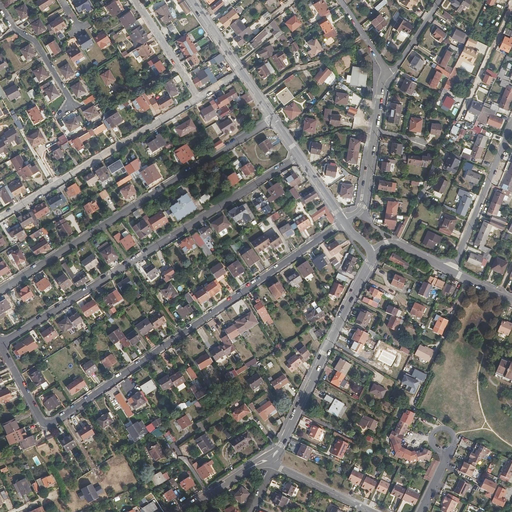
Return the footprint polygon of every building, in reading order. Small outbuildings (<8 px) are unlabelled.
[(54,0),(40,0),(37,2),(41,10),(55,1),(54,0)] [(78,0),(75,0),(73,2),(79,11),(91,4),(88,0),(79,0),(78,0)] [(163,20),(165,23),(172,19),(174,18),(168,8),(169,8),(166,3),(163,5),(159,0),(158,0),(152,3),(156,9),(157,9),(159,14),(158,14),(162,20),(163,20)] [(170,6),(172,5),(176,12),(180,9),(175,0),(169,0),(167,1),(170,6)] [(191,9),(184,0),(180,3),(186,12),(191,9)] [(215,11),(224,3),(221,0),(220,0),(212,7),(215,11)] [(270,9),(280,0),(266,0),(264,2),(270,9)] [(322,0),(319,0),(316,3),(324,14),(329,11),(326,8),(323,4),(324,3),(322,0)] [(385,0),(382,0),(374,8),(377,12),(388,2),(385,0)] [(402,0),(401,3),(410,9),(413,3),(415,5),(418,0),(402,0)] [(466,2),(462,0),(457,0),(457,1),(455,0),(453,3),(455,4),(453,9),(460,13),(466,2)] [(113,17),(124,10),(119,1),(117,1),(115,2),(115,1),(106,7),(105,8),(108,11),(109,11),(113,17)] [(324,14),(316,3),(313,5),(321,17),(324,14)] [(475,24),(484,5),(480,3),(471,22),(475,24)] [(25,4),(16,9),(22,19),(30,14),(25,4)] [(226,14),(234,7),(233,6),(223,13),(225,15),(226,14)] [(447,8),(445,11),(455,18),(457,16),(456,14),(447,8)] [(239,18),(240,17),(234,10),(225,17),(225,16),(220,19),(227,28),(231,25),(239,18)] [(455,18),(445,11),(444,13),(454,20),(455,18)] [(125,27),(136,20),(130,12),(120,18),(125,27)] [(37,14),(28,20),(38,34),(46,29),(37,14)] [(380,14),(372,21),(375,26),(377,25),(380,29),(387,23),(380,14)] [(295,15),(286,22),(293,31),(302,23),(295,15)] [(60,16),(49,23),(53,29),(55,31),(66,24),(60,16)] [(239,35),(247,28),(239,18),(231,25),(239,35)] [(392,28),(400,33),(401,30),(408,34),(413,26),(399,18),(392,28)] [(282,30),(275,20),(271,23),(276,30),(272,33),(275,36),(282,30)] [(329,37),(336,32),(327,20),(320,25),(329,37)] [(171,23),(165,27),(170,34),(176,30),(171,23)] [(145,42),(148,40),(144,36),(147,35),(141,25),(139,26),(136,29),(134,30),(132,31),(133,33),(130,35),(134,42),(134,43),(136,48),(145,42)] [(252,31),(249,27),(247,28),(239,35),(235,38),(241,46),(246,42),(243,38),(252,31)] [(432,35),(437,38),(438,39),(437,40),(441,42),(447,34),(437,28),(432,35)] [(456,29),(452,37),(461,42),(465,34),(456,29)] [(264,30),(250,42),(255,48),(262,42),(260,40),(267,33),(264,30)] [(288,39),(282,30),(275,36),(277,39),(281,36),(285,41),(288,39)] [(196,46),(210,37),(206,31),(202,34),(204,37),(202,39),(198,34),(188,41),(190,46),(194,43),(196,46)] [(96,40),(101,49),(106,46),(105,44),(106,43),(111,40),(107,34),(104,33),(101,35),(101,37),(100,37),(96,40)] [(76,38),(84,50),(94,43),(88,34),(83,36),(84,37),(82,39),(80,36),(76,38)] [(511,46),(511,44),(511,37),(510,39),(505,37),(500,48),(504,51),(506,48),(507,49),(509,45),(511,46)] [(323,50),(316,39),(313,40),(312,39),(307,42),(311,49),(307,51),(311,57),(323,50)] [(55,40),(47,45),(53,55),(61,50),(55,40)] [(300,48),(295,41),(291,43),(293,45),(295,49),(296,51),(300,48)] [(148,47),(145,42),(136,48),(144,60),(154,54),(151,49),(150,49),(148,47)] [(265,58),(273,55),(275,53),(271,44),(267,46),(267,48),(259,52),(261,57),(264,56),(265,58)] [(23,53),(26,58),(27,60),(36,55),(30,45),(21,50),(23,53)] [(67,52),(75,65),(85,59),(78,48),(75,50),(73,48),(67,52)] [(454,57),(458,59),(463,50),(459,48),(454,57)] [(286,55),(282,49),(275,53),(273,55),(272,56),(281,69),(285,66),(280,59),(286,55)] [(452,53),(447,50),(440,65),(446,67),(452,53)] [(195,54),(187,59),(192,66),(199,61),(195,54)] [(165,68),(157,56),(147,62),(150,66),(150,65),(156,74),(160,72),(160,71),(165,68)] [(415,56),(410,64),(420,69),(424,62),(415,56)] [(230,73),(234,71),(225,59),(222,61),(230,73)] [(437,70),(439,67),(431,61),(428,65),(437,70)] [(68,63),(60,68),(66,78),(75,73),(68,63)] [(264,78),(272,73),(265,63),(258,69),(264,78)] [(351,82),(360,84),(361,82),(365,82),(368,66),(354,64),(351,82)] [(43,66),(34,72),(37,77),(35,78),(37,83),(40,81),(49,76),(43,66)] [(455,66),(444,87),(449,90),(453,83),(452,82),(458,68),(455,66)] [(109,67),(101,72),(107,82),(115,76),(109,67)] [(321,70),(314,78),(321,84),(324,80),(327,83),(328,83),(332,79),(332,78),(328,75),(331,71),(327,68),(323,73),(321,70)] [(193,81),(197,86),(198,87),(210,79),(204,69),(200,72),(202,74),(194,79),(194,80),(193,81)] [(485,73),(494,78),(495,75),(492,74),(493,72),(487,69),(485,73)] [(502,79),(506,71),(501,69),(498,77),(502,79)] [(442,74),(437,71),(430,85),(435,88),(442,74)] [(292,74),(283,81),(285,84),(294,77),(292,74)] [(179,93),(170,79),(163,84),(168,92),(171,98),(179,93)] [(410,94),(416,83),(407,79),(403,86),(402,85),(400,89),(410,94)] [(511,86),(508,85),(509,82),(502,79),(499,85),(506,88),(502,96),(510,100),(511,95),(511,86)] [(48,82),(43,86),(51,100),(60,95),(54,85),(51,87),(48,82)] [(78,97),(86,92),(80,82),(71,87),(78,97)] [(16,85),(5,91),(10,100),(21,94),(16,85)] [(278,95),(285,105),(294,97),(287,88),(278,95)] [(234,90),(226,95),(229,101),(238,96),(234,90)] [(149,99),(146,94),(144,92),(138,96),(138,97),(132,101),(136,106),(134,107),(136,109),(143,105),(146,109),(150,107),(148,103),(151,102),(149,99)] [(174,101),(171,98),(168,92),(156,100),(153,96),(149,99),(151,102),(155,109),(160,107),(162,108),(166,106),(174,101)] [(254,100),(248,92),(246,93),(247,94),(242,97),(244,100),(238,103),(241,108),(254,100)] [(348,94),(336,92),(335,102),(347,104),(348,94)] [(83,101),(85,105),(96,98),(93,94),(83,101)] [(449,108),(454,100),(447,96),(443,105),(449,108)] [(506,110),(510,100),(502,96),(498,106),(491,104),(490,105),(484,103),(482,106),(495,111),(496,112),(498,107),(504,110),(506,110)] [(214,99),(210,102),(213,105),(215,109),(219,107),(214,99)] [(294,102),(284,109),(292,119),(301,112),(294,102)] [(35,103),(26,108),(27,111),(26,112),(28,117),(29,116),(31,120),(30,120),(33,125),(44,119),(35,103)] [(89,120),(104,111),(99,103),(95,106),(94,105),(84,112),(89,120)] [(390,112),(400,113),(401,104),(391,103),(390,112)] [(468,112),(477,116),(482,106),(479,104),(478,106),(472,103),(468,112)] [(209,120),(218,114),(215,109),(213,105),(203,111),(205,114),(204,115),(207,120),(208,119),(209,120)] [(220,113),(222,117),(230,112),(227,106),(221,110),(223,112),(220,113)] [(333,107),(326,106),(324,117),(331,118),(331,122),(340,123),(342,113),(332,111),(333,107)] [(477,116),(475,122),(485,126),(485,125),(498,130),(503,119),(493,116),(495,111),(482,106),(477,116)] [(398,123),(400,113),(390,112),(388,122),(398,123)] [(103,121),(109,129),(123,120),(119,114),(114,117),(113,115),(103,121)] [(226,116),(221,120),(223,123),(219,126),(225,134),(235,127),(230,119),(229,120),(226,116)] [(78,122),(76,118),(75,117),(65,123),(70,131),(80,126),(78,122)] [(420,131),(422,119),(411,117),(410,130),(420,131)] [(315,132),(317,119),(306,118),(305,130),(315,132)] [(18,128),(23,136),(26,134),(27,134),(19,120),(15,122),(18,128)] [(176,128),(181,137),(196,128),(191,120),(182,125),(182,126),(181,127),(180,125),(176,128)] [(441,124),(432,123),(431,132),(440,134),(441,124)] [(96,134),(106,128),(103,124),(93,130),(96,134)] [(450,132),(456,135),(459,127),(453,125),(450,132)] [(481,132),(482,129),(475,126),(472,131),(479,134),(475,144),(483,147),(487,137),(484,136),(485,134),(481,132)] [(5,134),(1,137),(3,140),(6,146),(11,143),(10,142),(20,136),(14,127),(5,133),(5,134)] [(96,134),(93,130),(92,127),(75,137),(76,139),(72,141),(78,150),(84,147),(81,142),(91,136),(88,132),(91,131),(93,135),(96,134)] [(27,137),(30,142),(32,146),(44,139),(39,130),(28,136),(27,137)] [(57,138),(60,144),(67,141),(64,134),(57,138)] [(158,139),(148,144),(153,152),(166,144),(160,134),(156,137),(158,139)] [(268,139),(260,145),(268,157),(273,154),(270,150),(273,147),(268,139)] [(350,139),(348,150),(358,152),(360,140),(350,139)] [(5,154),(9,151),(6,146),(3,140),(0,141),(0,153),(4,152),(5,154)] [(211,147),(213,151),(214,151),(224,145),(221,141),(211,147)] [(322,153),(324,143),(314,141),(313,151),(322,153)] [(71,148),(67,142),(62,145),(65,151),(71,148)] [(401,153),(402,144),(392,142),(391,152),(401,153)] [(48,148),(50,152),(59,147),(57,143),(48,148)] [(483,147),(475,144),(471,154),(464,151),(462,156),(469,159),(471,156),(475,158),(476,156),(479,158),(483,147)] [(194,155),(187,145),(175,152),(183,164),(192,158),(192,157),(194,155)] [(60,148),(54,152),(56,155),(53,157),(55,160),(58,158),(64,155),(60,148)] [(358,152),(348,150),(346,162),(356,163),(358,152)] [(430,161),(432,154),(427,153),(427,155),(424,154),(424,155),(422,155),(422,157),(409,155),(407,163),(427,166),(428,161),(430,161)] [(461,160),(449,154),(444,164),(448,166),(447,169),(455,173),(461,160)] [(10,160),(17,172),(18,171),(26,166),(19,155),(13,158),(10,160)] [(138,166),(141,164),(138,159),(131,163),(134,167),(125,173),(127,177),(134,172),(136,171),(140,169),(138,166)] [(233,161),(231,162),(237,170),(242,165),(238,159),(233,162),(233,161)] [(395,160),(384,159),(383,161),(382,161),(381,170),(389,171),(390,163),(394,163),(395,160)] [(117,161),(113,164),(116,170),(121,168),(117,161)] [(473,164),(467,161),(464,169),(468,170),(464,179),(477,184),(480,175),(471,171),(473,164)] [(242,169),(246,176),(255,171),(250,163),(246,166),(246,167),(242,169)] [(32,167),(30,164),(26,166),(18,171),(20,175),(21,174),(22,175),(24,179),(39,171),(36,165),(32,167)] [(143,171),(141,168),(140,169),(136,171),(140,179),(143,182),(145,181),(148,185),(160,178),(152,165),(143,171)] [(336,176),(337,166),(328,165),(326,175),(336,176)] [(105,167),(96,172),(99,176),(102,175),(103,177),(109,173),(105,167)] [(287,170),(282,173),(292,187),(301,182),(295,173),(291,176),(287,170)] [(127,177),(124,179),(126,182),(132,178),(135,181),(140,179),(136,171),(134,172),(127,177)] [(240,180),(243,178),(239,173),(236,175),(235,173),(231,175),(231,176),(227,179),(231,186),(240,181),(240,180)] [(511,174),(508,173),(503,186),(509,188),(508,190),(511,191),(511,174)] [(90,176),(89,175),(84,178),(89,186),(98,181),(94,174),(90,176)] [(448,180),(439,177),(433,189),(442,193),(448,180)] [(392,182),(379,180),(378,188),(391,190),(392,182)] [(9,188),(10,190),(14,196),(19,193),(18,191),(21,190),(22,191),(22,192),(26,190),(26,189),(21,181),(9,188)] [(268,198),(271,202),(284,192),(277,183),(268,190),(272,196),(268,198)] [(88,201),(79,186),(77,187),(76,184),(69,188),(70,190),(67,191),(71,197),(80,192),(81,193),(80,194),(86,202),(88,201)] [(131,184),(121,191),(126,199),(136,193),(131,184)] [(342,184),(340,196),(350,198),(352,185),(342,184)] [(12,200),(15,198),(14,196),(10,190),(8,192),(4,186),(0,189),(0,197),(2,197),(6,205),(13,201),(12,200)] [(298,186),(290,191),(296,200),(298,198),(300,197),(296,190),(299,188),(298,186)] [(314,188),(300,197),(298,198),(304,206),(318,196),(315,192),(316,191),(314,188)] [(455,209),(454,211),(464,216),(471,198),(466,196),(467,192),(460,189),(459,193),(463,195),(456,210),(455,209)] [(511,197),(511,193),(511,192),(503,189),(501,192),(497,190),(492,201),(500,205),(502,199),(506,201),(508,196),(511,197)] [(170,208),(168,210),(174,217),(175,216),(179,221),(197,209),(189,197),(187,195),(186,196),(184,194),(176,201),(175,199),(168,205),(170,208)] [(207,194),(199,200),(203,205),(211,199),(207,194)] [(50,211),(64,204),(60,195),(45,201),(50,211)] [(262,196),(256,199),(258,202),(255,204),(258,208),(261,206),(265,213),(270,210),(262,196)] [(94,201),(84,207),(89,215),(99,209),(94,201)] [(386,212),(396,214),(397,203),(387,201),(386,212)] [(498,211),(500,205),(492,201),(487,214),(492,216),(490,219),(498,222),(505,224),(506,220),(504,219),(499,217),(501,212),(498,211)] [(37,210),(34,212),(38,219),(41,217),(42,218),(51,212),(45,203),(36,208),(36,209),(37,210)] [(255,218),(245,204),(236,210),(235,209),(229,213),(236,223),(242,218),(246,224),(255,218)] [(334,218),(326,206),(317,211),(310,216),(313,220),(316,218),(325,212),(331,220),(330,221),(332,224),(333,223),(334,218)] [(315,208),(308,213),(310,216),(317,211),(315,208)] [(61,209),(55,213),(58,219),(65,215),(61,209)] [(142,216),(138,210),(133,213),(137,218),(142,216)] [(147,215),(143,217),(144,220),(151,230),(156,227),(158,227),(168,221),(162,211),(149,219),(147,215)] [(19,219),(18,220),(22,226),(23,229),(33,223),(34,222),(36,227),(41,224),(38,219),(34,212),(31,214),(30,213),(23,217),(22,216),(18,218),(19,219)] [(394,226),(396,214),(386,212),(384,224),(394,226)] [(276,213),(270,216),(273,222),(279,218),(276,213)] [(443,213),(436,229),(448,235),(454,218),(443,213)] [(218,233),(230,225),(223,215),(212,224),(218,233)] [(301,215),(292,220),(295,224),(297,227),(300,232),(306,229),(306,228),(305,227),(310,223),(305,216),(302,217),(301,215)] [(400,223),(404,225),(408,216),(404,215),(400,223)] [(71,229),(69,225),(64,218),(55,225),(60,233),(61,233),(65,239),(73,234),(71,229)] [(483,221),(479,231),(488,235),(492,224),(496,226),(498,222),(490,219),(489,222),(488,223),(483,221)] [(151,230),(144,220),(133,227),(140,238),(148,233),(149,234),(152,231),(151,230)] [(395,233),(399,235),(404,225),(400,223),(395,233)] [(288,225),(279,230),(285,240),(293,234),(292,231),(297,227),(295,224),(289,227),(288,225)] [(213,231),(209,225),(205,228),(204,227),(198,231),(204,239),(209,235),(209,234),(213,231)] [(23,229),(22,226),(16,230),(11,232),(9,233),(12,237),(14,238),(17,236),(25,231),(23,229)] [(127,229),(120,234),(124,239),(130,234),(127,229)] [(28,237),(25,231),(17,236),(21,242),(28,237)] [(41,235),(38,231),(31,235),(30,236),(31,239),(35,237),(36,238),(41,235)] [(431,240),(436,242),(438,243),(440,236),(427,231),(422,243),(428,246),(431,240)] [(479,245),(478,248),(485,251),(487,252),(489,248),(483,245),(488,235),(479,231),(474,243),(479,245)] [(119,232),(114,237),(118,242),(121,241),(127,249),(136,243),(130,234),(124,239),(120,234),(119,232)] [(205,243),(197,232),(192,235),(201,249),(206,246),(205,243)] [(265,236),(252,244),(258,253),(271,245),(274,249),(282,244),(276,234),(267,240),(265,236)] [(194,244),(190,237),(187,239),(186,239),(182,242),(183,243),(180,245),(185,252),(192,248),(191,246),(194,244)] [(46,240),(31,250),(36,256),(50,247),(46,240)] [(333,245),(327,249),(332,257),(343,250),(337,241),(332,244),(333,245)] [(108,263),(117,256),(111,246),(101,253),(108,263)] [(18,265),(25,261),(18,250),(11,254),(18,265)] [(489,260),(491,254),(487,252),(485,251),(482,257),(470,252),(467,261),(480,266),(482,261),(483,262),(485,259),(489,260)] [(324,253),(313,261),(320,270),(328,265),(323,258),(326,256),(324,253)] [(402,258),(393,253),(389,260),(406,268),(408,264),(401,260),(402,258)] [(94,255),(82,263),(88,272),(100,263),(94,255)] [(354,258),(349,256),(347,261),(342,270),(348,273),(354,258)] [(506,262),(496,258),(491,268),(501,273),(506,262)] [(252,268),(260,262),(258,259),(250,265),(252,268)] [(336,259),(331,262),(336,269),(341,266),(336,259)] [(237,260),(227,268),(234,278),(244,270),(237,260)] [(0,265),(0,276),(10,271),(4,261),(0,263),(1,265),(0,265)] [(305,277),(314,271),(307,261),(298,268),(305,277)] [(264,266),(261,262),(260,262),(252,268),(255,272),(264,266)] [(62,266),(77,287),(89,279),(85,273),(76,278),(66,263),(62,266)] [(157,277),(155,274),(158,272),(152,263),(142,270),(149,281),(157,277)] [(210,270),(216,279),(217,280),(218,282),(225,278),(223,274),(226,272),(220,264),(210,270)] [(165,279),(167,282),(172,279),(170,276),(175,273),(171,268),(163,273),(166,278),(165,279)] [(293,287),(303,280),(297,271),(287,278),(293,287)] [(405,279),(395,275),(391,285),(401,289),(405,279)] [(66,276),(58,282),(63,289),(67,287),(68,289),(72,286),(66,276)] [(434,278),(430,276),(426,283),(431,285),(434,278)] [(128,277),(117,284),(122,292),(133,285),(128,277)] [(45,278),(37,284),(42,291),(50,285),(45,278)] [(444,282),(434,278),(431,285),(440,289),(444,282)] [(217,280),(204,288),(211,297),(220,291),(218,289),(221,287),(218,282),(217,280)] [(334,281),(330,292),(339,296),(342,289),(343,290),(345,285),(334,281)] [(279,282),(270,288),(276,298),(285,292),(279,282)] [(454,287),(451,286),(446,283),(442,292),(445,294),(446,291),(451,294),(454,287)] [(161,290),(167,298),(172,295),(174,298),(178,295),(171,284),(161,290)] [(22,291),(19,294),(24,302),(34,296),(28,286),(21,290),(22,291)] [(409,287),(407,292),(415,296),(417,291),(409,287)] [(211,297),(204,288),(195,295),(197,298),(201,304),(211,297)] [(382,297),(383,294),(371,288),(369,292),(376,296),(377,295),(382,297)] [(117,290),(104,298),(109,306),(121,298),(117,290)] [(189,292),(184,295),(190,303),(194,300),(189,293),(189,292)] [(6,300),(0,303),(0,315),(2,319),(5,316),(3,312),(10,308),(6,300)] [(87,316),(99,309),(93,300),(82,308),(87,316)] [(264,322),(271,318),(261,302),(254,306),(264,322)] [(411,313),(420,317),(425,308),(415,303),(411,313)] [(399,317),(402,310),(387,304),(384,311),(399,317)] [(179,312),(183,318),(193,311),(189,305),(179,312)] [(325,314),(320,307),(307,316),(312,323),(325,314)] [(355,322),(365,327),(371,315),(361,310),(355,322)] [(166,321),(160,312),(150,319),(156,328),(166,321)] [(77,313),(70,318),(75,326),(83,321),(77,313)] [(240,333),(240,334),(257,323),(251,313),(237,322),(238,324),(235,326),(240,333)] [(440,335),(447,321),(439,317),(440,316),(436,314),(434,319),(437,321),(435,326),(436,327),(434,331),(440,335)] [(401,323),(403,320),(392,315),(387,326),(395,330),(398,322),(401,323)] [(68,317),(58,324),(64,332),(73,326),(68,317)] [(148,320),(147,318),(135,326),(142,335),(153,327),(148,320)] [(511,324),(511,323),(509,322),(508,323),(505,322),(501,321),(497,331),(507,334),(511,324)] [(228,335),(230,339),(240,333),(235,326),(235,325),(225,331),(228,335)] [(117,326),(106,333),(114,344),(120,340),(125,347),(130,344),(117,326)] [(57,336),(52,327),(42,333),(48,342),(57,336)] [(357,329),(352,339),(355,341),(362,345),(368,334),(367,334),(357,329)] [(134,330),(125,336),(132,345),(140,339),(134,330)] [(226,355),(236,349),(230,339),(228,335),(222,339),(225,344),(221,346),(226,354),(226,355)] [(358,353),(363,345),(362,345),(355,341),(350,349),(358,353)] [(19,353),(21,355),(29,350),(23,342),(15,347),(19,353)] [(399,350),(405,353),(408,348),(402,345),(399,350)] [(429,350),(423,347),(419,345),(414,355),(428,362),(434,350),(430,349),(429,350)] [(210,352),(216,361),(226,354),(221,346),(220,346),(216,348),(213,350),(210,352)] [(301,354),(298,357),(303,363),(306,360),(305,359),(308,356),(312,354),(305,346),(299,351),(301,354)] [(111,354),(102,361),(105,365),(106,364),(109,368),(117,362),(111,354)] [(208,354),(196,361),(201,369),(213,362),(208,354)] [(511,361),(500,357),(494,373),(510,379),(510,380),(511,380),(511,361)] [(246,364),(248,368),(256,363),(258,362),(255,358),(246,364)] [(340,359),(334,369),(337,371),(345,375),(351,365),(340,359)] [(98,369),(92,360),(83,366),(89,375),(98,369)] [(236,371),(238,375),(241,373),(248,368),(246,364),(236,371)] [(194,380),(198,378),(191,367),(187,369),(194,380)] [(423,382),(426,374),(413,368),(409,376),(403,374),(400,382),(406,385),(404,390),(414,394),(420,380),(423,382)] [(225,375),(228,381),(230,380),(238,375),(236,371),(235,369),(225,375)] [(39,370),(30,376),(32,380),(34,379),(39,387),(41,386),(44,391),(50,388),(39,370)] [(345,375),(337,371),(332,380),(333,381),(332,383),(338,386),(339,385),(347,389),(350,383),(343,379),(345,375)] [(169,378),(173,384),(175,388),(186,381),(180,372),(169,378)] [(283,375),(271,383),(276,390),(288,382),(283,375)] [(81,376),(66,386),(72,395),(87,385),(81,376)] [(157,382),(162,391),(173,384),(169,378),(167,376),(157,382)] [(257,376),(247,382),(252,391),(263,384),(257,376)] [(152,381),(140,387),(145,395),(156,388),(152,381)] [(386,390),(373,384),(369,392),(382,398),(386,390)] [(190,388),(198,400),(199,400),(208,394),(205,389),(199,392),(195,385),(190,388)] [(8,389),(0,392),(0,402),(1,404),(12,398),(8,389)] [(128,406),(121,393),(116,396),(123,408),(128,406)] [(140,393),(132,397),(135,403),(132,405),(135,409),(145,402),(140,393)] [(347,406),(326,395),(324,399),(332,403),(328,410),(341,417),(347,406)] [(55,396),(44,403),(50,410),(61,403),(58,398),(57,399),(55,396)] [(178,412),(186,407),(183,402),(175,407),(178,412)] [(256,411),(264,421),(268,418),(266,416),(271,413),(272,415),(277,412),(269,402),(256,411)] [(244,405),(232,414),(237,421),(249,412),(244,405)] [(414,414),(411,412),(408,411),(407,415),(405,414),(402,422),(408,425),(409,425),(414,414)] [(108,413),(98,419),(103,428),(113,422),(108,413)] [(175,420),(182,430),(192,423),(184,413),(175,420)] [(368,426),(368,428),(373,430),(377,421),(364,415),(363,419),(361,418),(358,425),(362,427),(362,429),(365,428),(365,427),(366,425),(368,426)] [(154,427),(162,422),(160,418),(151,423),(154,427)] [(6,436),(15,431),(17,431),(12,420),(1,425),(6,436)] [(408,425),(402,422),(399,420),(394,431),(403,436),(405,431),(404,430),(405,427),(406,428),(408,425)] [(200,421),(195,423),(200,432),(204,430),(200,421)] [(134,439),(137,438),(145,433),(139,423),(135,425),(138,431),(132,435),(134,439)] [(310,431),(319,435),(322,429),(312,424),(310,428),(311,428),(310,431)] [(95,434),(89,425),(78,432),(84,441),(95,434)] [(15,431),(20,441),(27,438),(23,428),(17,431),(15,431)] [(170,430),(163,434),(168,444),(175,440),(170,430)] [(402,438),(403,436),(394,431),(391,430),(388,437),(390,438),(391,441),(389,441),(391,446),(398,443),(397,440),(402,438)] [(205,434),(196,440),(204,453),(213,447),(205,434)] [(242,435),(230,443),(235,452),(248,443),(247,442),(251,439),(247,434),(243,436),(242,435)] [(66,451),(77,445),(71,435),(60,441),(66,451)] [(20,441),(24,450),(37,444),(33,436),(27,438),(20,441)] [(335,443),(345,448),(347,443),(338,439),(335,443)] [(401,446),(400,443),(398,443),(391,446),(392,449),(394,449),(395,452),(394,455),(401,458),(402,456),(405,450),(402,448),(403,447),(401,446)] [(157,444),(149,449),(157,462),(165,456),(157,444)] [(297,456),(306,460),(312,448),(302,444),(297,456)] [(340,457),(345,449),(335,445),(334,446),(333,446),(330,452),(340,457)] [(482,457),(483,458),(484,454),(487,453),(489,449),(479,445),(478,448),(477,451),(475,450),(473,449),(472,452),(482,457)] [(431,451),(424,448),(423,449),(422,451),(420,452),(419,450),(418,449),(415,451),(418,460),(418,461),(422,459),(422,458),(424,458),(428,460),(431,455),(430,455),(431,451)] [(411,451),(406,449),(405,450),(402,456),(408,460),(409,462),(418,460),(415,451),(411,452),(411,451)] [(467,463),(475,467),(478,460),(481,459),(482,457),(472,452),(471,452),(468,457),(470,457),(467,463)] [(510,475),(511,471),(511,460),(508,458),(502,471),(510,475)] [(459,471),(471,476),(475,467),(467,463),(464,461),(459,471)] [(196,470),(202,480),(210,475),(209,474),(213,472),(209,466),(211,465),(209,462),(196,470)] [(75,472),(78,476),(89,469),(86,465),(75,472)] [(353,470),(348,479),(355,482),(355,483),(359,485),(363,475),(358,472),(359,470),(358,468),(355,467),(353,470)] [(159,472),(150,477),(156,486),(169,478),(165,473),(162,475),(159,472)] [(38,483),(41,489),(54,483),(50,476),(38,483)] [(367,491),(371,493),(377,481),(366,476),(361,486),(368,489),(367,491)] [(189,477),(181,482),(186,490),(194,484),(189,477)] [(488,480),(484,478),(480,487),(492,493),(496,484),(492,482),(492,481),(488,479),(488,480)] [(25,479),(15,484),(21,496),(30,491),(25,479)] [(470,484),(460,479),(454,492),(464,496),(470,484)] [(385,492),(389,484),(380,480),(375,489),(379,491),(380,490),(385,492)] [(296,487),(287,483),(283,492),(292,496),(296,487)] [(92,484),(81,489),(82,492),(85,498),(88,503),(99,498),(98,495),(94,488),(92,484)] [(400,498),(404,490),(395,485),(390,493),(400,498)] [(100,486),(94,488),(98,495),(103,492),(100,486)] [(506,489),(499,486),(492,501),(503,507),(506,499),(501,497),(502,495),(503,495),(506,489)] [(241,503),(250,493),(242,487),(234,497),(241,503)] [(419,494),(407,488),(402,498),(415,504),(419,494)] [(171,489),(164,494),(169,501),(175,496),(171,489)] [(277,493),(275,497),(272,502),(284,508),(288,498),(277,493)] [(443,506),(441,511),(443,511),(451,511),(457,501),(458,498),(448,493),(446,497),(445,496),(442,502),(443,502),(445,503),(443,506)] [(152,502),(139,510),(140,511),(149,511),(156,508),(152,502)]
